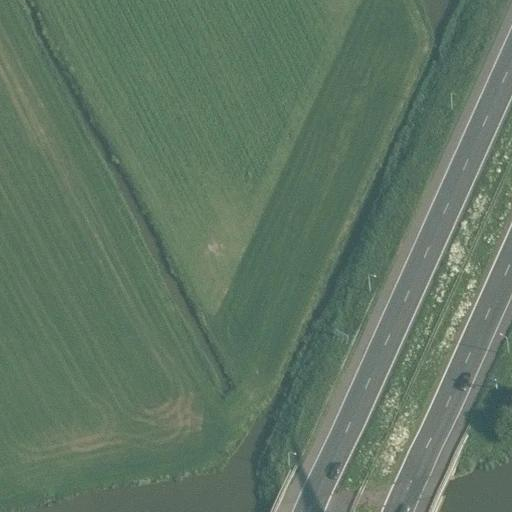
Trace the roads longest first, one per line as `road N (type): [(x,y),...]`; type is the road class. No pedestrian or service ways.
road 1 (motorway): [(511,53),(298,511)]
road 2 (motorway): [(387,511),(511,230)]
